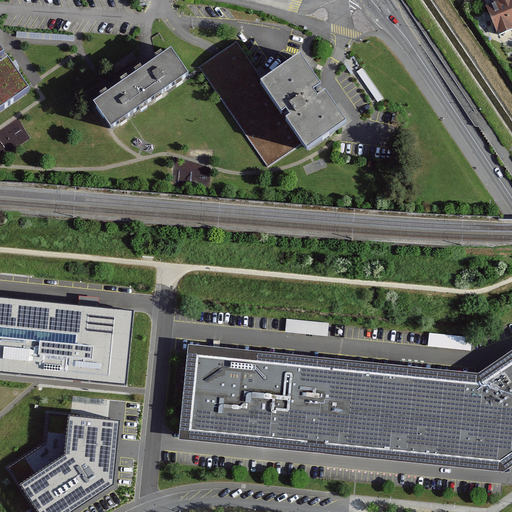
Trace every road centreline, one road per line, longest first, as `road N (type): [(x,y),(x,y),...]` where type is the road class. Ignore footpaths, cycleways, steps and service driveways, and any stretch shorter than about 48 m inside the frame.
road 1 (secondary): [(511,199),(377,0)]
road 2 (unclassified): [(334,511),(231,502),(150,511)]
